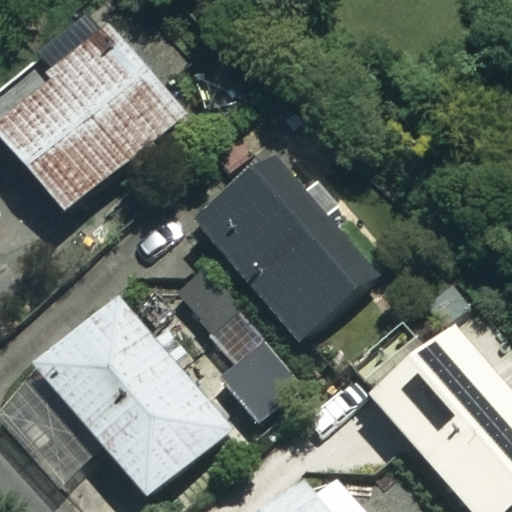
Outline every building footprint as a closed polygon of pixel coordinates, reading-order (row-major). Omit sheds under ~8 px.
[(186,121),(111,29),(44,84),(32,70),(0,96),(0,135),(68,218),(186,121)] [(382,276),(278,156),(198,225),(302,346),(382,276)] [(211,409),(121,303),(40,371),(151,503),(249,421),(227,396),(211,409)] [(511,511),(511,393),(457,328),(374,398),(470,511),(511,511)] [(363,511),(324,466),(269,511),(363,511)]
